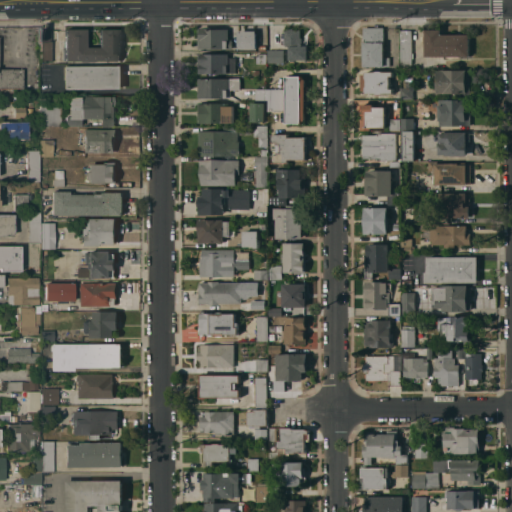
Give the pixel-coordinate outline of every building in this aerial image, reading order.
[(198,29),(201,29),(201,27),(218,27),(218,29),(229,29),(229,41),(233,41),(233,48),(198,48),(198,29)] [(364,60),(362,60),(362,46),(364,46),(364,42),(365,42),(365,39),(364,39),(364,27),(384,27),(384,57),(390,57),(390,65),(384,65),(384,66),(364,66),(364,60)] [(41,41),(40,41),(40,29),(51,29),(51,41),(52,41),(52,61),(40,61),(41,41)] [(65,29),(86,29),(86,47),(100,47),(100,29),(121,29),(121,60),(65,60),(65,29)] [(285,29),(293,29),(293,30),(300,30),(300,38),(302,38),(302,42),(300,42),(300,43),(302,43),(302,46),(308,46),(308,59),(294,59),(294,61),(290,61),(290,59),(290,46),(285,46),(285,29)] [(425,56),(425,29),(442,29),(442,34),(470,34),(470,56),(425,56)] [(257,48),(239,48),(239,30),(257,30),(257,48)] [(401,30),(412,30),(412,64),(401,64),(401,30)] [(284,49),(284,62),(269,62),(269,49),(284,49)] [(0,89),(38,89),(38,51),(31,51),(31,58),(0,57),(0,89)] [(229,53),(229,57),(236,57),(236,72),(228,72),(228,73),(199,73),(199,54),(229,53)] [(122,65),(123,88),(64,89),(64,66),(122,65)] [(437,70),(467,70),(467,69),(470,69),(470,94),(467,94),(467,93),(437,93),(437,70)] [(394,76),(390,76),(391,88),(394,88),(394,93),(384,93),(382,94),(378,94),(375,93),(367,93),(366,90),(362,90),(362,74),(366,74),(367,71),(375,71),(377,70),(382,71),(383,71),(394,71),(394,76)] [(301,120),(301,123),(287,123),(287,76),(302,76),(302,78),(306,79),(305,120),(301,120)] [(240,77),(241,89),(231,90),(231,97),(198,98),(198,78),(240,77)] [(413,78),(414,99),(401,99),(401,87),(404,87),(403,78),(413,78)] [(256,99),(256,88),(269,88),(269,100),(256,99)] [(269,88),(284,89),(284,111),(269,111),(269,100),(269,88)] [(117,105),(115,105),(115,126),(101,126),(101,118),(81,118),(81,125),(65,125),(65,112),(69,112),(69,96),(80,96),(117,96),(117,105)] [(449,126),(449,129),(443,129),(443,125),(440,125),(439,121),(439,105),(440,105),(439,99),(470,99),(471,125),(449,126)] [(252,102),(265,102),(265,122),(251,121),(252,102)] [(49,130),(40,130),(40,103),(47,103),(47,106),(61,107),(61,125),(49,125),(49,130)] [(229,103),(229,105),(236,105),(236,122),(198,122),(198,103),(229,103)] [(386,106),(386,109),(388,109),(388,113),(386,113),(386,127),(372,127),(372,130),(362,130),(362,104),(374,104),(373,106),(386,106)] [(14,106),(25,106),(25,118),(14,118),(14,106)] [(390,119),(400,118),(401,130),(390,130),(390,119)] [(414,118),(414,130),(401,130),(401,118),(414,118)] [(0,121),(28,121),(28,139),(8,139),(8,134),(0,134),(0,121)] [(224,131),(224,125),(253,125),(253,134),(240,134),(240,132),(239,132),(239,141),(240,141),(240,155),(199,155),(199,131),(224,131)] [(268,125),(268,146),(259,146),(259,136),(254,136),(254,125),(268,125)] [(116,129),(116,141),(114,141),(114,152),(84,152),(84,141),(81,141),(81,139),(84,139),(84,128),(116,129)] [(420,130),(420,133),(415,133),(415,134),(416,134),(416,138),(415,138),(415,139),(416,139),(416,143),(415,143),(415,148),(416,148),(416,151),(415,151),(415,153),(416,153),(416,157),(415,157),(415,158),(421,157),(421,160),(419,160),(419,161),(401,161),(401,131),(420,130)] [(446,155),(446,154),(439,154),(439,144),(441,144),(441,142),(440,142),(440,133),(446,133),(446,132),(451,131),(451,130),(460,130),(460,132),(467,132),(467,143),(467,155),(446,155)] [(397,160),(378,160),(378,158),(363,158),(363,157),(362,157),(362,154),(363,154),(363,153),(362,153),(362,148),(363,148),(363,145),(361,145),(361,140),(362,140),(362,136),(363,136),(363,134),(378,134),(378,133),(397,133),(397,134),(401,134),(401,144),(397,144),(397,160)] [(289,160),(289,163),(273,163),(273,154),(277,154),(277,142),(273,142),(273,134),(289,134),(289,137),(306,137),(307,159),(289,160)] [(50,139),(53,139),(53,156),(41,156),(40,139),(50,139)] [(39,150),(39,180),(27,180),(27,150),(39,150)] [(268,166),(268,172),(267,172),(267,186),(263,186),(263,187),(257,187),(256,187),(256,186),(254,186),(254,170),(256,170),(256,167),(255,167),(255,160),(255,158),(256,158),(256,156),(268,156),(268,166)] [(201,175),(199,175),(199,160),(240,160),(240,174),(236,174),(236,180),(242,180),(242,186),(235,186),(235,185),(201,185),(201,175)] [(436,184),(436,170),(429,170),(429,161),(438,161),(438,163),(459,163),(459,164),(459,162),(466,162),(466,164),(471,164),(471,183),(467,183),(467,184),(436,184)] [(88,179),(86,179),(86,171),(88,171),(88,164),(101,164),(101,162),(116,162),(116,182),(88,182),(88,179)] [(64,179),(63,186),(53,186),(53,178),(54,178),(55,169),(63,169),(63,179),(64,179)] [(301,169),(301,177),(306,177),(306,198),(287,199),(287,204),(269,204),(269,196),(280,196),(280,189),(279,189),(279,179),(277,179),(277,169),(301,169)] [(365,180),(367,180),(367,170),(393,170),(393,193),(394,193),(394,189),(400,189),(400,193),(401,193),(401,204),(388,204),(388,195),(368,195),(368,194),(365,194),(365,180)] [(198,196),(204,196),(203,188),(225,188),(225,214),(199,214),(198,196)] [(229,189),(250,189),(250,209),(229,208),(229,189)] [(51,191),(69,191),(69,194),(92,194),(92,193),(99,193),(99,192),(123,192),(123,196),(124,196),(124,211),(123,211),(123,215),(51,214),(51,191)] [(467,193),(467,200),(470,200),(470,218),(440,217),(440,192),(467,193)] [(14,196),(13,196),(13,194),(28,194),(28,210),(14,210),(14,196)] [(276,218),(274,218),(274,208),(287,207),(287,205),(297,205),(297,208),(302,207),(303,238),(277,238),(276,218)] [(365,207),(388,207),(388,233),(365,233),(365,207)] [(28,213),(40,212),(40,242),(29,242),(28,213)] [(0,214),(14,214),(14,234),(5,234),(5,237),(0,237),(0,214)] [(116,244),(102,244),(101,245),(81,245),(81,235),(82,235),(82,228),(84,228),(84,219),(87,219),(116,219),(116,244)] [(199,219),(225,219),(225,221),(230,221),(230,229),(233,229),(233,234),(230,234),(230,236),(224,236),(224,242),(199,242),(199,219)] [(54,222),(54,249),(41,250),(41,222),(54,222)] [(441,223),(441,225),(467,225),(467,233),(471,233),(471,244),(455,244),(455,246),(445,246),(445,244),(432,244),(432,240),(430,240),(430,230),(422,230),(422,223),(441,223)] [(258,231),(258,247),(254,247),(254,246),(243,246),(243,231),(258,231)] [(412,246),(414,246),(414,250),(412,250),(412,252),(402,252),(402,238),(412,238),(412,246)] [(305,242),(305,251),(306,251),(306,273),(295,273),(295,272),(284,272),(284,262),(282,262),(282,253),(284,253),(284,242),(305,242)] [(389,271),(373,271),(373,278),(366,278),(366,255),(367,255),(367,244),(389,244),(389,271)] [(20,245),(0,245),(0,270),(21,270),(20,245)] [(235,249),(235,252),(249,252),(249,259),(250,259),(250,269),(239,269),(239,272),(235,272),(235,276),(213,276),(213,280),(202,280),(202,276),(200,276),(200,258),(203,258),(203,249),(235,249)] [(111,251),(111,253),(115,253),(115,259),(116,259),(116,269),(115,269),(115,276),(111,276),(111,277),(95,277),(91,277),(79,277),(79,268),(87,268),(87,264),(88,264),(88,263),(84,263),(84,252),(88,252),(88,251),(111,251)] [(478,256),(478,282),(425,282),(425,272),(427,272),(427,257),(478,256)] [(270,265),(282,265),(282,279),(270,279),(270,265)] [(389,278),(389,268),(401,268),(401,278),(389,278)] [(255,269),(269,269),(269,279),(255,279),(255,269)] [(8,304),(8,295),(7,295),(7,277),(38,277),(38,289),(38,294),(39,304),(8,304)] [(200,282),(209,282),(209,281),(219,281),(219,282),(242,282),(242,303),(220,303),(220,304),(209,304),(209,303),(200,303),(200,282)] [(364,291),(366,291),(366,281),(384,281),(384,282),(388,282),(388,291),(390,291),(390,302),(388,302),(388,309),(364,309),(364,291)] [(74,282),(74,300),(66,300),(66,302),(57,302),(57,300),(45,300),(45,282),(74,282)] [(79,290),(77,290),(77,286),(79,286),(79,282),(117,282),(117,299),(116,299),(116,304),(111,304),(111,306),(79,306),(79,290)] [(283,304),(282,304),(282,303),(279,303),(279,290),(283,290),(283,283),(306,283),(306,306),(283,306),(283,304)] [(443,308),(434,308),(434,300),(433,300),(433,293),(434,293),(434,287),(441,287),(441,285),(468,285),(468,287),(472,287),(472,310),(468,310),(468,311),(443,311),(443,308)] [(402,292),(415,292),(415,314),(402,314),(402,303),(402,292)] [(402,314),(402,315),(389,315),(388,303),(402,303),(402,314)] [(19,326),(17,326),(17,313),(19,313),(19,307),(34,307),(34,313),(40,313),(40,324),(37,324),(37,334),(19,334),(19,326)] [(282,307),(282,315),(269,315),(269,307),(282,307)] [(86,333),(83,333),(83,331),(82,331),(81,321),(87,321),(87,320),(93,320),(93,311),(118,311),(118,329),(114,329),(114,337),(87,337),(86,333)] [(229,334),(229,336),(224,336),(224,335),(223,335),(223,337),(218,337),(218,335),(217,335),(217,334),(214,334),(214,335),(209,335),(209,334),(205,334),(205,335),(203,335),(203,334),(201,334),(201,333),(200,333),(200,323),(201,323),(201,320),(200,320),(200,316),(201,316),(201,313),(203,313),(203,312),(206,312),(206,313),(211,313),(211,312),(214,312),(214,313),(217,313),(217,312),(223,312),(223,313),(236,313),(236,318),(237,318),(237,322),(239,322),(239,327),(238,327),(238,334),(229,334)] [(268,316),(269,341),(257,341),(257,316),(268,316)] [(438,317),(448,317),(448,316),(450,316),(467,316),(467,317),(469,317),(469,318),(471,318),(472,346),(464,346),(464,340),(460,341),(460,342),(446,342),(446,341),(443,341),(442,331),(438,331),(438,317)] [(286,343),(285,317),(306,317),(307,343),(286,343)] [(391,341),(394,341),(394,347),(370,347),(370,346),(365,346),(364,321),(370,321),(370,319),(391,319),(391,339),(391,341)] [(402,329),(402,325),(415,325),(415,346),(402,346),(402,344),(402,338),(402,329)] [(41,330),(54,330),(54,341),(41,341),(41,330)] [(51,344),(123,343),(123,367),(73,367),(73,370),(51,370),(51,344)] [(234,344),(235,366),(201,367),(201,359),(198,359),(198,352),(201,352),(201,344),(234,344)] [(281,344),(281,353),(270,353),(270,344),(281,344)] [(451,347),(463,347),(463,358),(458,358),(458,355),(452,355),(451,354),(451,347)] [(7,362),(7,348),(30,348),(30,352),(39,352),(39,362),(7,362)] [(277,354),(290,354),(290,353),(303,353),(303,354),(307,354),(307,371),(303,371),(303,380),(277,379),(277,354)] [(466,356),(470,356),(470,353),(482,353),(482,364),(483,364),(483,371),(482,371),(482,378),(466,378),(466,356)] [(391,385),(391,380),(376,381),(369,382),(369,380),(367,380),(366,378),(365,378),(365,374),(366,374),(366,373),(365,373),(364,372),(363,370),(363,368),(363,367),(364,365),(364,364),(366,363),(366,355),(402,355),(402,370),(401,370),(401,385),(391,385)] [(424,361),(428,361),(428,377),(422,376),(422,377),(404,377),(404,357),(424,358),(424,361)] [(455,357),(455,364),(459,364),(459,377),(450,377),(450,378),(444,378),(444,377),(435,377),(435,357),(455,357)] [(257,359),(268,359),(268,371),(257,371),(257,359)] [(113,373),(113,381),(114,381),(114,398),(77,398),(77,380),(76,380),(76,376),(77,376),(77,373),(113,373)] [(240,383),(237,383),(237,389),(240,389),(240,397),(207,397),(207,398),(200,398),(200,373),(207,373),(207,374),(240,375),(240,383)] [(255,377),(267,377),(267,407),(256,408),(255,377)] [(268,390),(268,380),(271,380),(271,379),(276,379),(276,380),(285,380),(285,391),(268,390)] [(7,381),(28,381),(28,380),(38,380),(38,389),(28,389),(28,390),(7,390),(7,381)] [(51,393),(51,405),(41,405),(41,393),(51,393)] [(42,423),(41,406),(55,406),(55,423),(42,423)] [(73,421),(72,421),(72,416),(73,416),(73,410),(113,410),(118,410),(118,429),(113,429),(113,434),(101,434),(101,439),(90,439),(90,434),(73,434),(73,421)] [(248,411),(255,411),(255,410),(268,410),(268,425),(261,425),(261,428),(256,428),(256,425),(248,425),(248,411)] [(200,416),(205,416),(205,411),(234,411),(235,434),(231,434),(216,434),(216,432),(201,432),(200,416)] [(7,423),(39,423),(39,435),(37,435),(37,439),(29,439),(29,440),(34,440),(34,451),(6,451),(7,423)] [(480,453),(463,453),(463,455),(456,455),(456,453),(453,453),(453,452),(444,452),(444,435),(443,435),(443,427),(455,427),(455,428),(466,428),(466,429),(480,428),(480,453)] [(256,428),(261,428),(269,428),(269,439),(256,439),(256,428)] [(296,452),(296,453),(290,453),(290,455),(287,455),(287,453),(287,448),(279,448),(279,447),(278,447),(278,440),(282,440),(282,428),(293,428),(294,429),(306,428),(310,430),(310,433),(311,433),(311,441),(306,441),(306,452),(296,452)] [(387,433),(387,430),(398,430),(398,440),(400,440),(400,445),(402,445),(402,440),(409,440),(409,454),(408,454),(408,463),(397,463),(397,458),(389,458),(389,457),(383,457),(383,456),(372,456),(372,464),(365,464),(365,456),(364,456),(364,443),(367,443),(367,433),(387,433)] [(42,441),(53,441),(53,471),(42,471),(41,459),(42,441)] [(65,444),(78,444),(78,442),(123,442),(123,466),(65,466),(65,444)] [(205,451),(201,451),(201,447),(200,447),(201,444),(213,444),(213,443),(220,443),(220,444),(238,444),(237,453),(231,453),(231,459),(233,459),(233,461),(214,461),(214,467),(205,467),(205,451)] [(416,443),(428,443),(428,457),(416,458),(416,443)] [(0,456),(5,456),(5,461),(7,461),(7,465),(8,465),(8,469),(7,469),(7,470),(5,470),(5,479),(0,479),(0,456)] [(259,458),(259,470),(248,470),(248,458),(259,458)] [(42,471),(41,471),(41,483),(23,483),(23,474),(33,474),(33,459),(41,459),(42,471)] [(413,474),(426,474),(426,472),(434,472),(434,459),(481,459),(481,475),(481,484),(468,484),(468,480),(453,480),(453,472),(439,472),(439,483),(440,483),(440,488),(426,488),(426,487),(413,488),(413,474)] [(280,486),(280,474),(275,474),(275,462),(304,462),(304,467),(306,467),(306,482),(301,482),(302,486),(280,486)] [(396,464),(409,464),(409,476),(396,476),(396,464)] [(390,485),(388,485),(388,488),(366,488),(366,489),(362,489),(362,477),(362,468),(390,467),(390,485)] [(252,473),(251,483),(241,483),(240,483),(240,496),(235,496),(235,497),(217,497),(217,501),(205,501),(205,490),(202,490),(202,479),(205,479),(205,473),(252,473)] [(62,511),(62,480),(124,480),(124,502),(118,502),(118,505),(122,505),(122,510),(123,510),(123,511),(100,511),(100,505),(86,506),(86,511),(62,511)] [(257,486),(258,486),(258,483),(269,483),(269,501),(257,501),(257,486)] [(480,508),(465,508),(461,511),(457,511),(454,508),(450,508),(450,509),(447,509),(447,500),(447,490),(480,490),(480,508)] [(363,511),(363,502),(364,502),(364,496),(366,496),(405,496),(405,511),(363,511)] [(427,496),(427,511),(412,511),(412,496),(427,496)] [(285,511),(285,500),(306,500),(306,511),(285,511)] [(202,511),(205,511),(205,503),(238,502),(238,504),(242,504),(242,511),(202,511)]
